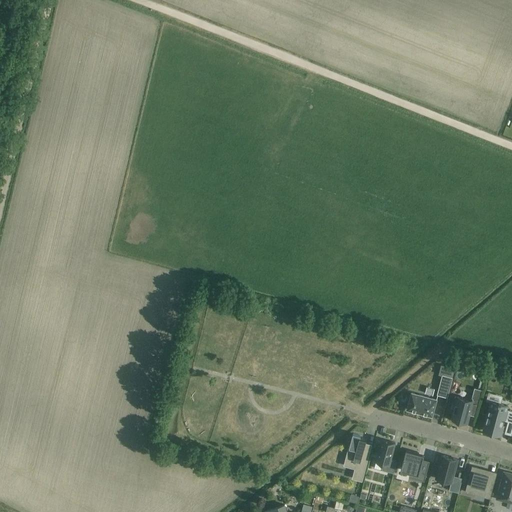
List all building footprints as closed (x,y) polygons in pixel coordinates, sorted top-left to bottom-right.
[(443,375),(438,394),(447,397),(452,378),(443,375)] [(473,401),(458,397),(452,419),(467,423),(470,414),(475,416),(482,390),(475,388),(472,398),(473,398),(473,401)] [(407,410),(432,416),(437,399),(412,392),(407,410)] [(501,404),(503,396),(489,392),(486,401),(491,402),(484,430),(500,435),(504,420),(511,422),(511,410),(507,410),(508,406),(501,404)] [(361,435),(353,433),(346,458),(357,461),(353,478),(362,481),(370,450),(364,449),(367,439),(360,437),(361,435)] [(382,470),(394,473),(397,461),(391,459),(396,443),(382,439),(376,462),(384,464),(382,470)] [(418,458),(419,453),(406,449),(401,468),(411,470),(409,477),(425,481),(430,461),(423,459),(418,458)] [(458,459),(442,455),(436,478),(451,482),(449,490),(459,493),(463,478),(454,476),(458,459)] [(472,465),(467,486),(476,489),(475,494),(490,498),(496,477),(483,474),(484,469),(472,465)] [(511,502),(511,473),(504,472),(497,499),(511,502)] [(341,511),(344,501),(337,499),(335,508),(333,511),(341,511)]
